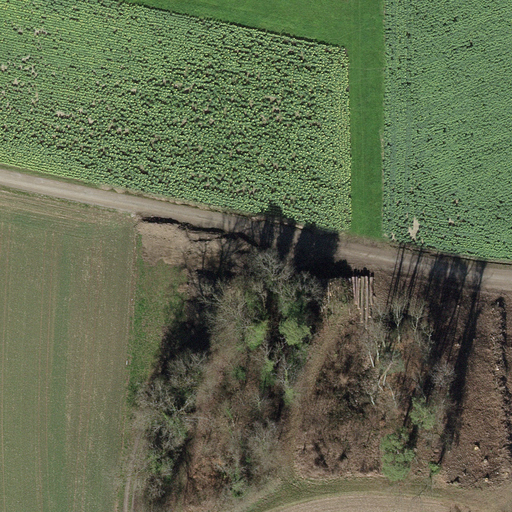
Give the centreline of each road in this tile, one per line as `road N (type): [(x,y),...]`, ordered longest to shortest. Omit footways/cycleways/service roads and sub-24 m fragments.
road 1 (track): [(511,280),(0,175)]
road 2 (track): [(132,511),(143,422),(232,322),(346,248)]
